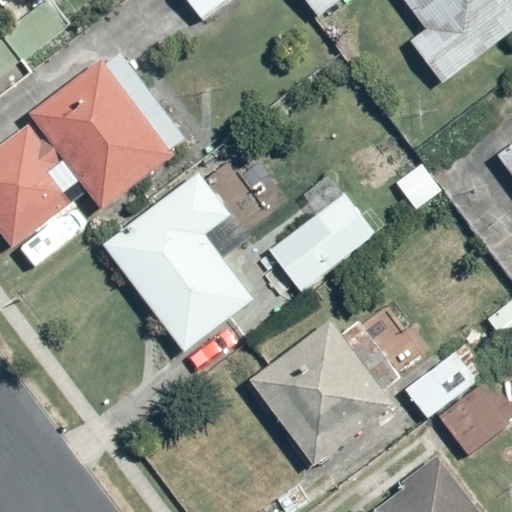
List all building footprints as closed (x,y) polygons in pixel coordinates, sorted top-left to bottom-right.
[(229,0),(184,0),(200,22),(229,0)] [(339,0),(304,0),(318,17),(339,0)] [(511,0),(403,0),(426,30),(410,42),(441,84),(511,30),(511,0)] [(65,30),(44,1),(0,32),(0,36),(19,63),(65,30)] [(0,231),(16,250),(85,194),(100,213),(186,143),(110,50),(29,116),(0,139),(0,231)] [(511,148),(499,158),(511,176),(511,148)] [(227,215),(197,175),(102,246),(182,352),(250,301),(200,236),(227,215)] [(375,232),(344,193),(269,252),(300,291),(375,232)] [(511,301),(510,298),(485,316),(506,344),(511,339),(511,301)] [(354,324),(340,336),(324,317),(245,382),(314,465),(393,400),(387,393),(402,381),(354,324)] [(437,415),(476,388),(452,355),(405,389),(428,421),(437,415)] [(476,388),(437,415),(467,457),(511,424),(511,418),(485,382),(476,388)] [(475,511),(434,458),(364,511),(475,511)]
